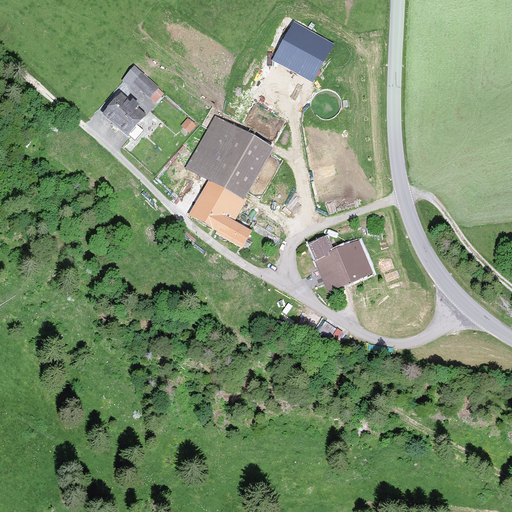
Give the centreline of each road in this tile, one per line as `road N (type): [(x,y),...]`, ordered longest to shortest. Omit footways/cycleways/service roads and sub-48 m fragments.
road 1 (tertiary): [(511,337),(445,281),(407,208),(395,137),(397,0)]
road 2 (track): [(403,195),(436,201),(471,251),(511,288)]
